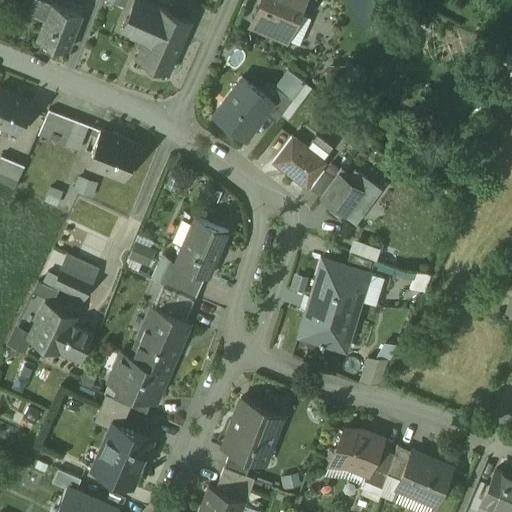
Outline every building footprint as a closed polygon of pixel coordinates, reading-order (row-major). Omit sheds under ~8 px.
[(52,0),(34,0),(32,7),(47,13),(52,0)] [(52,0),(47,13),(39,34),(67,44),(80,9),(57,0),(52,0)] [(132,0),(124,24),(145,34),(138,51),(175,65),(198,8),(179,0),(132,0)] [(259,0),(252,18),(290,35),(304,0),(259,0)] [(267,80),(241,69),(215,105),(246,131),(302,67),(290,56),(267,80)] [(33,96),(0,82),(0,118),(20,127),(33,96)] [(83,141),(94,115),(54,100),(43,125),(83,141)] [(139,138),(101,124),(88,158),(125,173),(139,138)] [(333,141),(316,128),(307,141),(323,153),(333,141)] [(307,141),(293,130),(274,155),(307,180),(325,155),(323,153),(307,141)] [(25,160),(2,150),(0,153),(0,174),(15,183),(25,160)] [(324,164),(310,183),(311,183),(320,190),(334,171),(324,164)] [(361,184),(337,167),(320,190),(343,208),(361,184)] [(96,179),(79,173),(75,184),(92,191),(96,179)] [(62,186),(51,182),(46,194),(57,199),(62,186)] [(229,224),(202,212),(195,209),(175,255),(209,270),(229,224)] [(147,263),(156,239),(135,232),(126,256),(147,263)] [(372,253),(350,244),(346,257),(368,264),(372,253)] [(346,257),(323,250),(299,328),(345,342),(346,340),(341,339),(349,312),(354,313),(369,264),(368,264),(346,257)] [(92,275),(62,261),(54,277),(84,291),(92,275)] [(59,284),(39,275),(33,286),(37,288),(54,295),(59,284)] [(93,325),(73,315),(76,310),(46,295),(29,331),(59,345),(59,343),(79,353),(93,325)] [(190,314),(153,299),(132,349),(168,365),(190,314)] [(168,365),(132,349),(122,344),(110,374),(131,383),(132,381),(152,390),(156,392),(168,365)] [(392,353),(372,344),(363,366),(384,374),(392,353)] [(23,352),(17,368),(29,372),(34,356),(23,352)] [(109,389),(99,410),(113,416),(113,415),(122,419),(132,397),(146,404),(152,390),(132,381),(131,383),(110,374),(104,388),(109,389)] [(284,406),(242,390),(223,439),(253,450),(257,439),(269,444),(284,406)] [(122,419),(113,415),(113,416),(93,461),(132,478),(152,432),(122,419)] [(382,439),(370,434),(371,432),(345,421),(336,441),(332,441),(328,450),(331,453),(330,456),(367,472),(368,472),(379,446),(382,439)] [(413,450),(398,444),(395,453),(387,474),(400,480),(413,450)] [(395,453),(379,446),(368,472),(367,472),(364,479),(368,481),(383,487),(387,474),(395,453)] [(452,466),(435,459),(434,460),(426,456),(414,452),(415,451),(413,450),(400,480),(397,486),(422,497),(423,494),(426,495),(436,500),(435,502),(436,503),(439,497),(441,496),(445,488),(444,485),(452,466)] [(82,471),(59,461),(52,474),(67,480),(67,479),(76,483),(82,471)] [(511,511),(511,474),(497,468),(483,502),(507,511),(511,511)] [(238,511),(246,491),(208,477),(194,511),(238,511)] [(76,483),(67,479),(67,480),(52,511),(113,511),(119,502),(76,483)]
